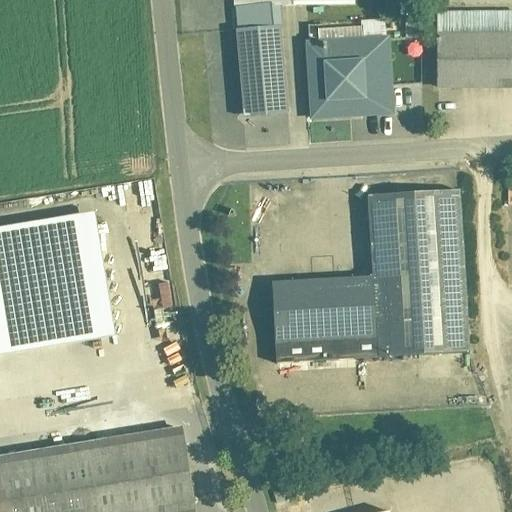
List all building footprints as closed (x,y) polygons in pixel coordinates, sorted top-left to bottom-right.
[(511,18),(426,20),(427,93),(511,90),(511,18)] [(233,30),(235,118),(277,117),(276,29),(233,30)] [(308,121),(383,120),(382,43),(306,45),(308,121)] [(275,286),(279,349),(383,343),(384,360),(476,354),(466,197),(375,202),(380,280),(275,286)] [(102,213),(0,229),(0,350),(121,332),(102,213)] [(184,511),(171,430),(0,459),(0,511),(184,511)]
